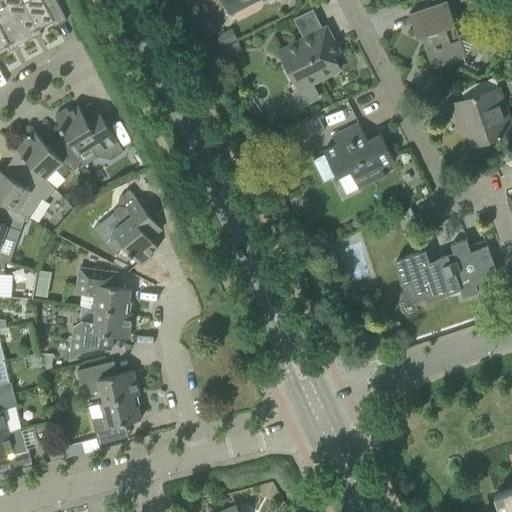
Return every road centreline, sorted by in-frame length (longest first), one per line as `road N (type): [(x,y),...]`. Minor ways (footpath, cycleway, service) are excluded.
road 1 (tertiary): [(278,326),(131,0)]
road 2 (residential): [(511,244),(498,206),(486,197),(459,206),(435,175),(349,0)]
road 3 (residential): [(330,409),(511,333)]
road 4 (residential): [(193,457),(165,329),(168,312),(187,292)]
road 5 (residential): [(0,509),(142,472)]
